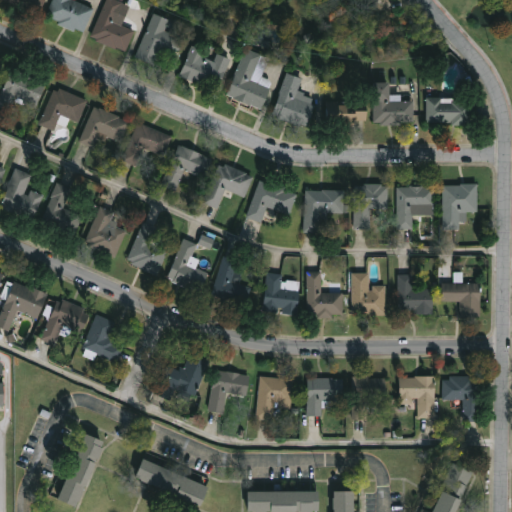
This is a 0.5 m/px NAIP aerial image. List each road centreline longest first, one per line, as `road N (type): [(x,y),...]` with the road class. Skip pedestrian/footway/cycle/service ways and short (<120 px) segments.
road 1 (residential): [(504,511),(504,135),(488,80),(424,0)]
road 2 (residential): [(504,162),(308,162),(258,152),(0,38)]
road 3 (residential): [(507,347),(241,347),(0,249)]
